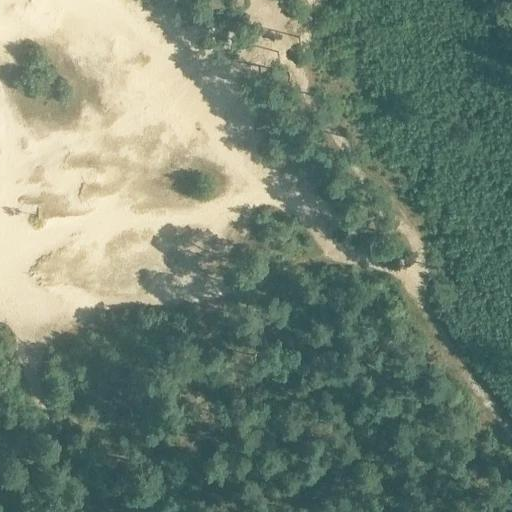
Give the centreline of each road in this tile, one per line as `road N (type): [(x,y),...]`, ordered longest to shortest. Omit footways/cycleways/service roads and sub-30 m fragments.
road 1 (track): [(511,428),(394,273),(328,247),(285,201),(75,226),(21,257)]
road 2 (track): [(21,257),(16,275),(37,402),(113,511)]
